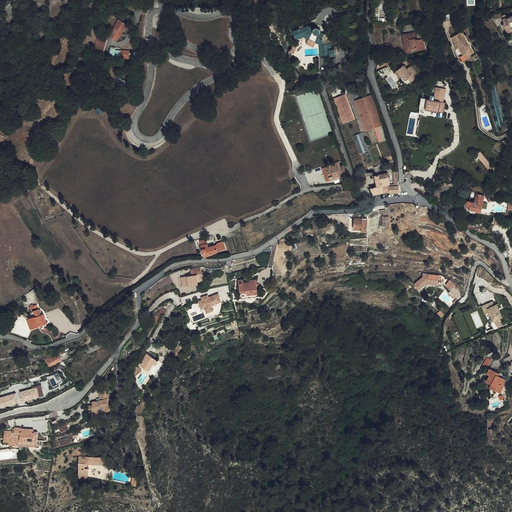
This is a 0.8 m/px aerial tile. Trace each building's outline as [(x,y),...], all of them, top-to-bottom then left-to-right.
[(456,7),(454,0),(448,0),(447,0),(448,9),(456,7)] [(117,19),(109,37),(119,41),(127,23),(117,19)] [(328,59),(336,59),(336,60),(341,60),(341,53),(338,53),(338,47),(330,37),(326,35),(326,34),(325,32),(324,31),(323,31),(322,30),(320,30),(319,31),(318,32),(313,29),(311,30),(308,28),(304,29),(305,32),(303,33),(303,34),(300,35),(302,42),(310,39),(316,43),(322,46),(327,49),(328,59)] [(473,55),(464,33),(453,38),(456,45),(457,48),(459,48),(462,56),(467,54),(468,57),(473,55)] [(416,37),(403,39),(404,44),(407,44),(409,55),(426,53),(425,48),(427,48),(427,45),(425,45),(423,36),(418,37),(419,44),(417,44),(416,37)] [(96,49),(105,50),(105,39),(97,38),(96,49)] [(404,69),(397,75),(403,82),(406,85),(409,83),(412,86),(420,79),(412,69),(408,73),(404,69)] [(353,78),(344,70),(339,75),(348,83),(353,78)] [(299,79),(294,82),(292,84),(294,88),(297,88),(302,86),(299,79)] [(447,103),(448,95),(441,94),(440,102),(447,103)] [(384,129),(371,99),(360,104),(372,133),(384,129)] [(355,124),(344,100),(338,103),(348,128),(355,124)] [(334,105),(345,129),(348,128),(338,103),(334,105)] [(425,103),(423,117),(427,118),(429,118),(429,114),(441,116),(447,116),(449,106),(442,105),(442,103),(439,103),(439,105),(425,103)] [(354,106),(367,135),(372,133),(360,104),(354,106)] [(389,142),(384,130),(379,133),(385,144),(389,142)] [(493,172),(484,157),(478,161),(487,175),(493,172)] [(340,169),(326,173),(330,187),(344,183),(343,178),(342,173),(340,169)] [(388,178),(376,182),(378,192),(383,191),(390,190),(388,178)] [(453,189),(442,185),(439,194),(451,196),(453,189)] [(383,191),(384,199),(400,196),(399,190),(396,189),(393,189),(390,190),(383,191)] [(484,200),(471,196),(469,202),(475,203),(474,208),(469,206),(469,203),(467,203),(465,205),(464,208),(465,209),(465,211),(467,212),(470,213),(470,214),(486,218),(488,212),(482,210),(484,200)] [(391,221),(383,222),(383,224),(383,232),(391,232),(391,221)] [(366,237),(368,225),(355,224),(354,234),(361,234),(360,236),(366,237)] [(214,246),(213,247),(216,253),(225,249),(222,242),(219,244),(214,246)] [(214,246),(213,243),(207,246),(206,245),(200,248),(202,252),(213,247),(214,246)] [(213,247),(202,252),(205,258),(216,253),(213,247)] [(214,283),(211,271),(203,273),(205,279),(202,280),(191,282),(192,289),(203,287),(203,290),(209,288),(208,285),(214,284),(214,283)] [(437,286),(438,284),(438,281),(428,280),(429,275),(423,274),(423,279),(421,278),(414,284),(419,290),(426,284),(437,286)] [(446,286),(451,291),(455,287),(449,282),(446,286)] [(254,289),(253,284),(248,285),(252,304),(270,301),(267,284),(261,285),(261,287),(254,289)] [(494,306),(492,302),(482,307),(485,315),(489,313),(492,322),(494,322),(496,325),(501,323),(500,319),(502,318),(496,305),(494,306)] [(27,327),(29,333),(34,331),(36,334),(46,330),(43,321),(40,323),(39,320),(41,319),(40,315),(30,319),(32,326),(27,327)] [(159,335),(168,321),(164,318),(155,332),(159,335)] [(46,369),(48,368),(46,366),(57,360),(58,362),(62,359),(59,355),(44,366),(46,369)] [(57,360),(46,366),(48,368),(51,372),(60,366),(58,362),(57,360)] [(143,377),(152,382),(156,374),(159,375),(161,371),(149,364),(147,368),(149,369),(147,373),(146,373),(143,377)] [(501,381),(498,380),(500,378),(495,375),(491,381),(488,387),(493,390),(491,392),(492,394),(491,400),(494,401),(497,396),(502,399),(507,390),(506,390),(508,386),(501,381)] [(23,401),(44,395),(42,384),(20,390),(23,401)] [(0,395),(0,406),(19,403),(17,393),(0,395)] [(93,412),(95,418),(100,417),(105,415),(106,417),(117,414),(113,400),(114,400),(114,397),(112,398),(111,394),(104,396),(107,405),(108,407),(104,409),(103,406),(98,407),(99,410),(93,412)] [(67,423),(59,426),(61,431),(69,428),(67,423)] [(20,440),(20,436),(13,436),(13,442),(11,442),(12,453),(15,453),(15,451),(18,451),(18,455),(33,455),(33,452),(37,452),(37,439),(31,439),(31,438),(27,438),(27,440),(20,440)] [(87,486),(104,490),(105,473),(105,465),(85,465),(76,465),(76,485),(85,486),(87,486)]
